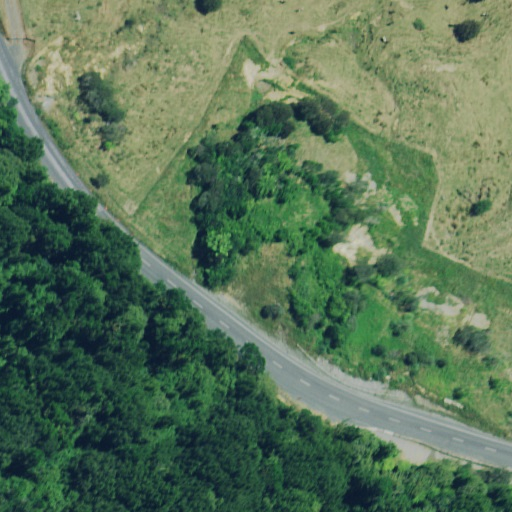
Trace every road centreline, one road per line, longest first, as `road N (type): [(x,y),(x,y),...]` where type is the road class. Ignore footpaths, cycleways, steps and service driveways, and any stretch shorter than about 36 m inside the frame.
road 1 (tertiary): [(511,446),(426,421),(108,231),(26,141),(0,85)]
road 2 (track): [(26,141),(2,0)]
